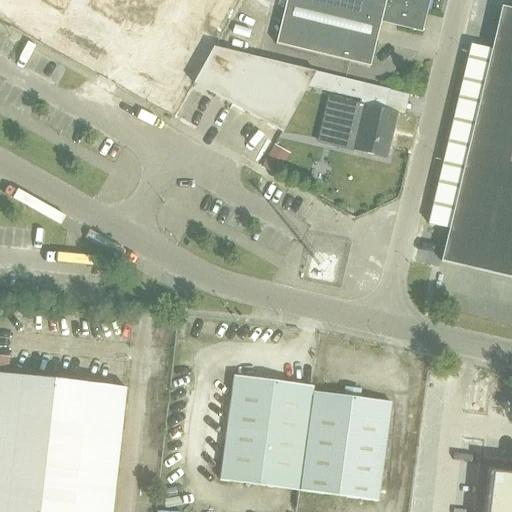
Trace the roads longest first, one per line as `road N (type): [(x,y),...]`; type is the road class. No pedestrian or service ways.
road 1 (unclassified): [(384,323),(212,280),(0,163)]
road 2 (unclassified): [(461,0),(384,323)]
road 3 (unclassified): [(384,323),(511,354)]
